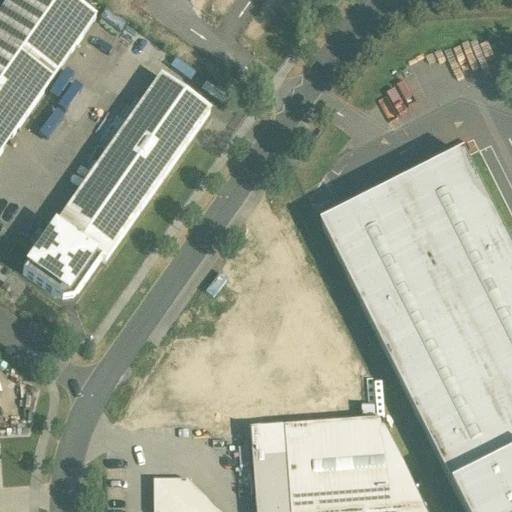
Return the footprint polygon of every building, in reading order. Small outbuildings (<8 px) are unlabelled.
[(0,157),(83,40),(26,0),(12,0),(0,17),(0,157)] [(94,24),(59,0),(26,0),(83,40),(94,24)] [(159,82),(54,232),(100,264),(103,266),(209,116),(159,82)] [(511,511),(511,251),(466,160),(322,233),(462,511),(511,511)] [(323,223),(341,215),(331,193),(313,201),(323,223)] [(100,264),(54,232),(21,277),(61,305),(72,303),(100,264)] [(362,401),(360,380),(311,283),(247,287),(189,370),(192,413),(195,415),(362,401)] [(365,427),(254,431),(257,511),(216,511),(190,486),(154,486),(154,511),(425,511),(383,426),(365,427)]
